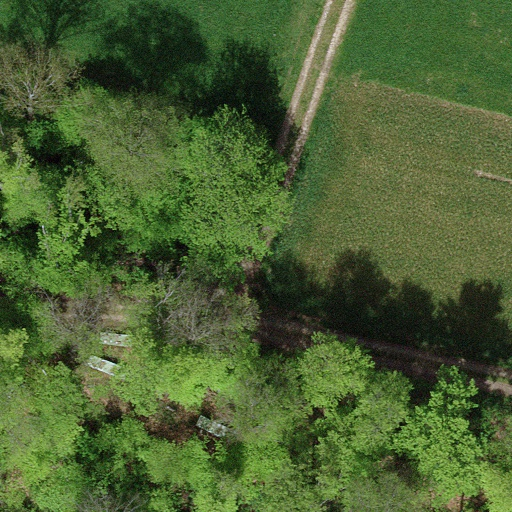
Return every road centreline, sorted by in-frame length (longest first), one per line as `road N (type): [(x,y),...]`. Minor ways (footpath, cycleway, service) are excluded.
road 1 (track): [(0,287),(213,311),(511,367)]
road 2 (track): [(213,311),(335,0)]
